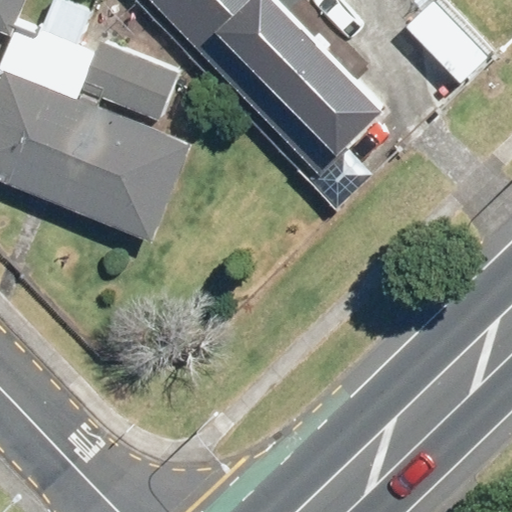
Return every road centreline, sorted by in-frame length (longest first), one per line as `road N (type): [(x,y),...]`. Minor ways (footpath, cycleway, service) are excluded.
road 1 (primary): [(323,511),(511,329)]
road 2 (residential): [(0,391),(114,511)]
